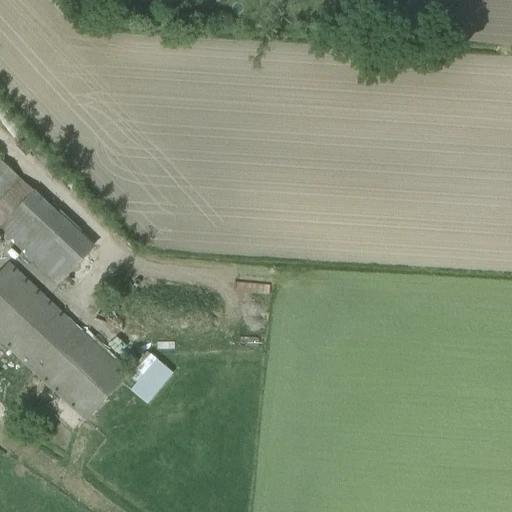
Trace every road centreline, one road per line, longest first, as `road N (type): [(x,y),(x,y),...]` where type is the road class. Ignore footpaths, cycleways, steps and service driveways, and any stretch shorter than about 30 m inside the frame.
road 1 (track): [(0,137),(106,252),(127,264),(266,277)]
road 2 (track): [(0,433),(111,511)]
